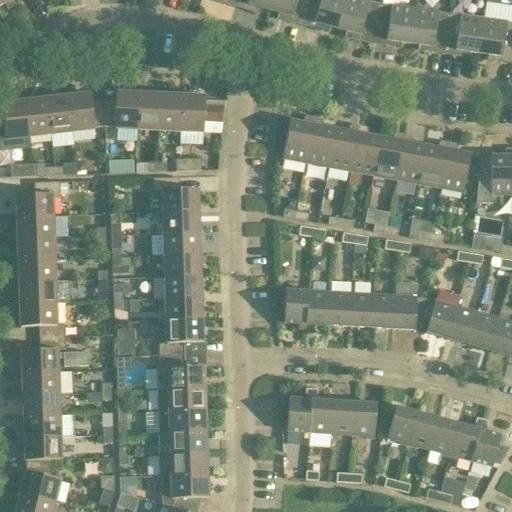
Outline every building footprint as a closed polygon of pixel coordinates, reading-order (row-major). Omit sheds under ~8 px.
[(215,3),(234,8),(236,0),(213,0),(215,2),(215,3)] [(259,9),(269,12),(272,0),(236,0),(234,8),(253,14),(253,13),(259,9)] [(282,22),(301,27),(308,0),(272,0),(269,12),(279,15),(282,21),(282,22)] [(321,32),(321,31),(327,28),(337,30),(344,0),(308,0),(301,27),(321,32)] [(359,0),(344,0),(337,30),(346,33),(350,39),(349,40),(371,46),(379,5),(359,0)] [(371,46),(393,49),(393,48),(399,43),(409,45),(414,10),(379,5),(371,46)] [(423,53),(442,56),(448,15),(414,10),(409,45),(419,46),(423,52),(423,53)] [(478,55),(482,20),(448,15),(442,56),(462,59),(462,57),(467,53),(478,55)] [(511,24),(482,20),(478,55),(488,56),(492,62),(491,63),(511,65),(511,24)] [(103,102),(104,128),(114,128),(114,130),(136,131),(138,95),(115,94),(115,102),(103,102)] [(67,97),(71,133),(94,131),(93,129),(104,128),(103,102),(90,103),(90,95),(67,97)] [(138,95),(136,131),(158,132),(160,96),(138,95)] [(160,96),(158,132),(180,133),(181,97),(160,96)] [(45,100),(50,136),(71,133),(67,97),(45,100)] [(181,97),(180,133),(202,134),(203,121),(204,106),(204,98),(181,97)] [(24,102),(28,138),(50,136),(45,100),(24,102)] [(28,138),(24,102),(1,105),(5,141),(28,138)] [(221,122),(224,106),(204,106),(203,121),(221,122)] [(281,160),(305,165),(313,121),(303,119),(302,124),(289,122),(281,160)] [(305,165),(327,169),(334,130),(321,128),(322,123),(313,121),(305,165)] [(327,169),(349,173),(358,130),(348,128),(347,133),(334,130),(327,169)] [(349,173),(372,177),(379,139),(366,136),(367,131),(358,130),(349,173)] [(372,177),(394,182),(402,138),(393,136),(392,141),(379,139),(372,177)] [(394,182),(417,186),(424,147),(411,145),(412,140),(402,138),(394,182)] [(417,186),(439,190),(447,146),(438,145),(437,150),(424,147),(417,186)] [(462,194),(469,156),(456,153),(457,148),(447,146),(439,190),(462,194)] [(489,197),(511,196),(511,152),(503,152),(503,157),(489,157),(489,197)] [(200,160),(174,160),(175,173),(201,172),(200,160)] [(148,161),(148,174),(157,173),(157,165),(157,161),(148,161)] [(165,173),(165,161),(157,161),(157,165),(157,173),(165,173)] [(62,177),(62,164),(53,165),(53,168),(54,177),(62,177)] [(84,164),(73,164),(75,176),(84,176),(84,164)] [(35,165),(9,166),(10,179),(36,178),(35,165)] [(44,165),(45,177),(54,177),(53,168),(53,165),(44,165)] [(152,192),(160,192),(161,214),(197,213),(196,190),(178,191),(178,179),(152,180),(152,192)] [(33,184),(33,196),(15,197),(16,219),(52,218),(51,195),(59,195),(59,183),(33,184)] [(367,208),(364,221),(386,225),(389,213),(367,208)] [(282,219),(294,221),(295,213),(283,211),(282,219)] [(162,236),(198,235),(197,213),(161,214),(162,236)] [(307,223),(308,215),(295,213),(294,221),(307,223)] [(120,223),(119,223),(118,215),(110,215),(110,238),(120,237),(120,223)] [(17,241),(53,240),(52,218),(16,219),(17,241)] [(339,228),(341,221),(328,219),(327,226),(339,228)] [(341,221),(339,228),(352,230),(353,223),(341,221)] [(384,235),(386,228),(373,226),(372,233),(384,235)] [(310,239),(311,230),(299,228),(298,237),(310,239)] [(386,228),(384,235),(397,237),(398,230),(386,228)] [(104,229),(96,229),(96,238),(105,238),(104,229)] [(311,230),(310,239),(322,241),(324,232),(311,230)] [(429,243),(431,235),(418,233),(417,241),(429,243)] [(163,258),(199,256),(198,235),(162,236),(163,258)] [(353,246),(354,237),(342,235),(340,244),(353,246)] [(431,235),(429,243),(442,245),(443,237),(431,235)] [(125,258),(125,250),(121,251),(120,237),(110,238),(111,259),(125,259),(125,258)] [(354,237),(353,246),(365,248),(367,239),(354,237)] [(96,246),(105,246),(105,238),(96,238),(96,246)] [(17,262),(53,261),(53,240),(17,241),(17,262)] [(396,253),(397,244),(385,242),(383,251),(396,253)] [(397,244),(396,253),(408,255),(410,246),(397,244)] [(511,256),(511,255),(511,248),(501,246),(499,254),(511,256)] [(432,250),(418,249),(418,260),(432,260),(432,250)] [(446,257),(438,252),(431,263),(439,268),(446,257)] [(468,264),(469,255),(457,253),(455,262),(468,264)] [(469,255),(468,264),(480,266),(482,257),(469,255)] [(163,279),(199,278),(199,256),(163,258),(163,279)] [(112,275),(128,275),(128,267),(130,267),(129,258),(125,258),(125,259),(111,259),(112,275)] [(511,271),(511,263),(511,262),(500,260),(498,269),(511,271)] [(18,284),(54,283),(53,261),(17,262),(18,284)] [(106,272),(97,272),(97,281),(106,281),(106,272)] [(164,301),(200,299),(199,278),(163,279),(164,301)] [(98,289),(106,289),(106,281),(97,281),(98,289)] [(19,306),(55,304),(54,283),(18,284),(19,306)] [(123,302),(122,293),(129,293),(128,285),(112,286),(113,302),(123,302)] [(305,326),(307,293),(285,291),(283,324),(305,326)] [(327,327),(328,294),(307,293),(305,326),(327,327)] [(327,327),(348,328),(350,295),(328,294),(327,327)] [(370,329),(372,296),(350,295),(348,328),(370,329)] [(391,331),(393,297),(372,296),(370,329),(391,331)] [(413,332),(415,299),(393,297),(391,331),(413,332)] [(165,322),(201,321),(200,299),(164,301),(165,322)] [(113,310),(129,310),(129,301),(123,302),(113,302),(113,310)] [(425,334),(446,340),(455,308),(434,302),(425,334)] [(38,340),(64,339),(64,327),(56,327),(55,304),(19,306),(20,328),(38,328),(38,340)] [(455,308),(446,340),(467,346),(476,314),(455,308)] [(497,320),(476,314),(467,346),(488,352),(497,320)] [(511,345),(511,324),(497,320),(488,352),(509,358),(511,345)] [(184,344),(202,344),(201,321),(165,322),(166,344),(158,344),(158,343),(138,344),(139,355),(158,355),(158,357),(184,356),(184,344)] [(131,332),(114,333),(115,358),(132,357),(131,332)] [(56,351),(64,351),(64,339),(38,340),(38,351),(20,352),(21,375),(57,374),(56,351)] [(202,367),(184,368),(184,356),(158,357),(158,367),(156,367),(156,392),(203,390),(202,367)] [(22,396),(58,395),(57,374),(21,375),(22,396)] [(110,384),(101,384),(101,394),(110,393),(110,384)] [(204,412),(203,390),(156,392),(157,413),(204,412)] [(308,434),(310,401),(316,402),(317,391),(305,390),(305,401),(288,400),(286,433),(308,434)] [(101,402),(110,402),(110,393),(101,394),(101,402)] [(23,418),(59,417),(58,395),(22,396),(23,418)] [(308,434),(329,436),(332,403),(316,402),(310,401),(308,434)] [(329,436),(351,437),(353,404),(332,403),(329,436)] [(373,439),(375,406),(353,404),(351,437),(373,439)] [(126,405),(116,405),(117,415),(126,414),(126,405)] [(407,446),(416,414),(395,408),(386,440),(407,446)] [(205,433),(204,412),(157,413),(158,435),(205,433)] [(117,437),(127,436),(126,414),(117,415),(117,437)] [(428,452),(437,420),(416,414),(407,446),(428,452)] [(23,440),(59,438),(59,417),(23,418),(23,440)] [(491,469),(500,437),(484,432),(487,422),(476,419),(473,429),(478,431),(470,463),(491,469)] [(428,452),(449,457),(458,425),(437,420),(428,452)] [(478,431),(473,429),(458,425),(449,457),(470,463),(478,431)] [(111,427),(102,427),(103,437),(112,437),(111,427)] [(169,456),(205,455),(205,433),(158,435),(158,456),(169,455),(169,456)] [(103,445),(112,445),(112,437),(103,437),(103,445)] [(50,461),(60,461),(59,438),(23,440),(24,462),(50,461)] [(127,448),(118,449),(118,458),(127,458),(127,448)] [(169,456),(170,477),(170,478),(206,476),(205,455),(169,456)] [(118,466),(127,466),(127,458),(118,458),(118,466)] [(111,459),(97,460),(98,469),(103,474),(111,473),(111,459)] [(24,462),(25,472),(19,494),(54,503),(60,481),(51,479),(50,461),(24,462)] [(317,483),(318,473),(305,473),(304,482),(317,483)] [(348,485),(348,476),(336,475),(335,484),(348,485)] [(178,511),(197,511),(201,499),(207,499),(206,476),(170,478),(170,477),(160,477),(161,506),(169,509),(178,511)] [(348,476),(348,485),(360,486),(361,477),(348,476)] [(130,497),(130,479),(119,480),(119,494),(130,497)] [(443,479),(439,494),(437,503),(449,507),(451,498),(455,482),(443,479)] [(395,492),(397,483),(385,480),(383,489),(395,492)] [(397,483),(395,492),(407,495),(409,486),(397,483)] [(109,508),(113,493),(102,490),(98,505),(109,508)] [(437,503),(439,494),(427,491),(424,500),(437,503)] [(14,511),(51,511),(54,503),(19,494),(14,511)]
